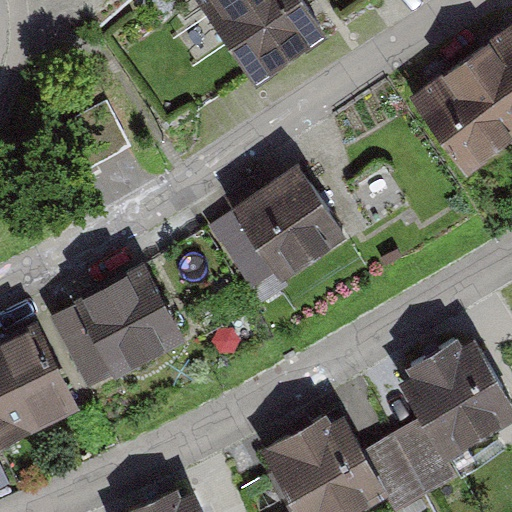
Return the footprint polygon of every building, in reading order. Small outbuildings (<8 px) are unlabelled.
[(204,0),(257,74),(279,59),(275,54),(305,33),(309,38),(331,22),(314,0),(204,0)] [(511,14),(412,88),(468,164),(511,131),(511,14)] [(299,165),(215,225),(255,280),(272,268),(277,275),(344,228),(299,165)] [(142,263),(50,314),(91,388),(183,337),(142,263)] [(511,386),(476,326),(464,333),(459,324),(406,357),(411,365),(400,372),(423,411),(446,448),(511,408),(511,386)] [(27,330),(0,342),(0,440),(64,411),(27,330)] [(262,443),(303,511),(338,511),(385,484),(389,482),(367,444),(343,405),(334,411),(328,403),(262,443)] [(367,444),(389,482),(385,484),(398,506),(459,469),(446,448),(423,411),(367,444)] [(208,511),(200,488),(134,511),(208,511)]
